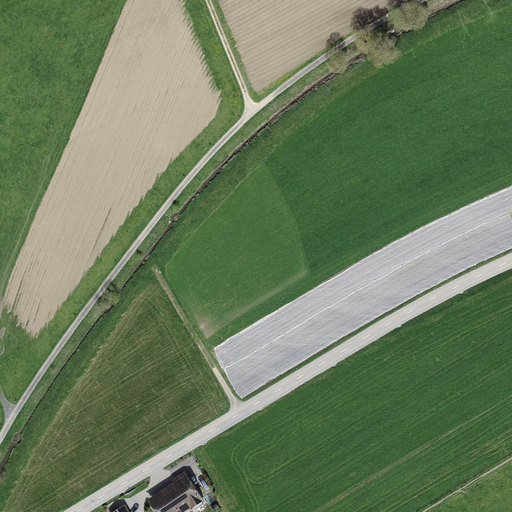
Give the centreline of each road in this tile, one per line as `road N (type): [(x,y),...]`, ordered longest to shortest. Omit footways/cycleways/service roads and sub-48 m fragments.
road 1 (track): [(0,437),(67,335),(231,131),(318,60),(421,0)]
road 2 (tertiary): [(75,511),(397,318),(511,260)]
road 3 (track): [(243,411),(162,279)]
